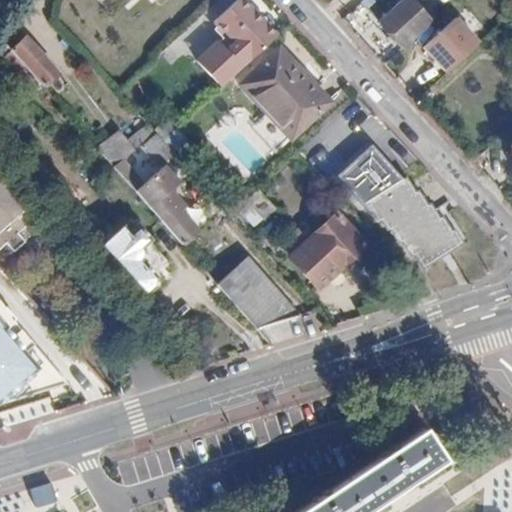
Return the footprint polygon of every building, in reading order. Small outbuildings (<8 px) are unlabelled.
[(224,81),(274,35),(240,0),(236,0),(212,24),(223,37),(201,58),(224,81)] [(407,0),(380,23),(405,51),(439,22),(417,0),(407,0)] [(455,19),(427,47),(432,54),(450,73),(453,77),(482,48),(455,19)] [(40,86),(41,88),(56,75),(24,37),(14,45),(10,41),(5,47),(8,51),(40,86)] [(238,84),(288,139),(329,100),(278,47),(238,84)] [(0,60),(29,94),(40,86),(8,51),(0,56),(0,60)] [(162,140),(174,128),(166,119),(152,130),(155,134),(162,140)] [(152,130),(148,126),(126,142),(134,151),(155,134),(152,130)] [(183,138),(174,128),(162,140),(171,150),(183,138)] [(105,141),(122,161),(134,151),(126,142),(117,131),(105,141)] [(129,187),(180,246),(196,232),(162,195),(167,190),(150,171),(173,152),(171,150),(162,140),(155,134),(134,151),(122,161),(120,162),(136,180),(129,187)] [(95,149),(112,168),(120,162),(122,161),(105,141),(95,149)] [(136,180),(120,162),(112,168),(129,187),(136,180)] [(0,244),(5,240),(14,251),(26,241),(17,230),(32,217),(0,180),(0,244)] [(408,184),(372,208),(382,223),(387,220),(406,250),(409,248),(419,262),(454,237),(445,223),(441,225),(419,196),(417,198),(408,184)] [(256,190),(244,201),(248,205),(241,212),(253,225),(260,218),(262,220),(273,209),(256,190)] [(335,213),(287,256),(313,286),(325,276),(328,281),(331,282),(335,281),(338,279),(339,276),(339,273),(337,271),(334,268),(361,244),(335,213)] [(124,227),(103,246),(145,294),(157,282),(139,262),(141,247),(149,240),(138,228),(130,234),(124,227)] [(260,275),(229,302),(254,330),(296,314),(260,275)] [(0,401),(68,383),(0,304),(0,401)] [(367,511),(443,465),(422,433),(297,511),(367,511)]
